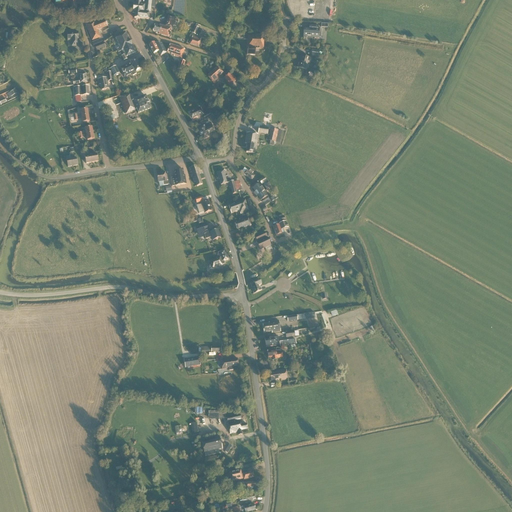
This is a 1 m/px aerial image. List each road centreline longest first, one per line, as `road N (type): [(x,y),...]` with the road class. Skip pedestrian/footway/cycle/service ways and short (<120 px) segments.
road 1 (track): [(492,0),(426,125),(352,226),(293,237)]
road 2 (unclassified): [(0,292),(118,286),(179,297),(243,294)]
road 3 (tertiary): [(265,511),(267,467),(245,306)]
road 4 (residential): [(108,170),(81,23)]
road 5 (tertiary): [(243,294),(203,164)]
road 6 (residential): [(257,89),(216,57),(135,36)]
road 7 (tertiary): [(199,155),(135,36)]
road 8 (residential): [(108,170),(35,174),(0,136)]
